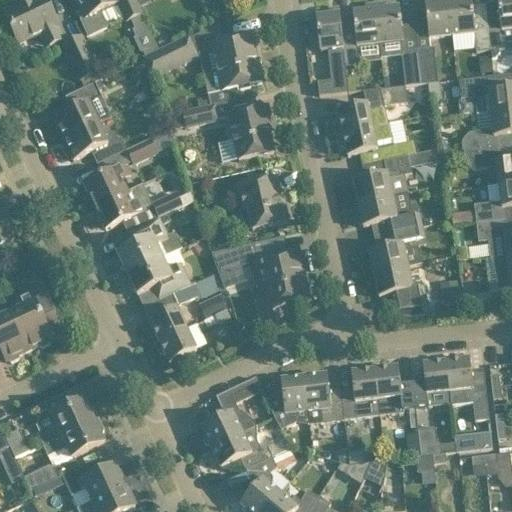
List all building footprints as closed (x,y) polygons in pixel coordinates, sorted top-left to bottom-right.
[(0,39),(6,52),(19,46),(19,47),(44,35),(50,48),(63,42),(57,29),(58,28),(53,17),(45,0),(42,0),(5,17),(12,32),(0,38),(0,39)] [(81,22),(89,40),(109,31),(101,15),(119,6),(127,24),(133,22),(135,26),(144,22),(142,18),(133,0),(75,0),(78,5),(85,20),(81,22)] [(429,42),(452,40),(448,0),(437,0),(439,5),(425,7),(429,42)] [(448,0),(452,40),(475,37),(477,54),(491,53),(486,14),(474,15),(472,1),(459,3),(458,0),(448,0)] [(486,14),(491,53),(504,51),(503,45),(511,43),(511,0),(497,0),(499,13),(486,14)] [(376,6),(380,48),(404,45),(400,10),(386,11),(386,5),(376,6)] [(342,34),(346,69),(362,67),(360,50),(380,48),(376,6),(366,7),(366,13),(353,15),(355,33),(342,34)] [(348,84),(346,69),(342,34),(339,10),(329,12),(329,18),(316,19),(320,54),(330,53),(333,83),(318,85),(320,99),(349,96),(348,84)] [(147,61),(145,62),(152,81),(197,59),(200,58),(209,54),(218,95),(208,97),(209,103),(199,105),(200,111),(226,106),(238,103),(235,91),(243,90),(262,85),(256,56),(259,55),(255,38),(221,45),(218,31),(217,28),(199,37),(189,41),(147,61)] [(85,91),(96,85),(102,82),(82,40),(65,48),(85,91)] [(418,52),(421,88),(439,86),(434,50),(418,52)] [(418,52),(402,54),(405,90),(421,88),(418,52)] [(491,58),(479,59),(481,74),(493,72),(492,62),(491,58)] [(489,99),(491,116),(511,113),(511,89),(489,92),(488,80),(459,83),(461,102),(489,99)] [(357,83),(348,84),(349,96),(359,95),(357,83)] [(54,120),(64,142),(98,126),(93,114),(96,112),(102,107),(99,100),(102,99),(96,85),(85,91),(84,91),(66,100),(72,112),(54,120)] [(338,114),(343,137),(389,127),(386,109),(408,106),(406,89),(365,94),(368,107),(338,114)] [(200,111),(183,115),(187,131),(218,124),(218,123),(230,120),(235,143),(239,163),(255,160),(274,156),(268,127),(272,127),(268,109),(249,113),(240,115),(238,103),(226,106),(200,111)] [(464,154),(464,156),(496,152),(495,140),(511,137),(511,113),(491,116),(493,134),(480,135),(479,134),(472,135),(469,136),(463,144),(462,147),(463,154),(464,154)] [(116,159),(128,153),(121,140),(118,141),(115,134),(106,135),(103,136),(98,126),(64,142),(74,164),(92,155),(98,167),(116,159)] [(389,127),(343,137),(340,140),(342,150),(346,151),(348,160),(382,152),(380,145),(393,142),(389,127)] [(151,142),(128,153),(134,167),(157,156),(151,142)] [(497,170),(499,188),(511,186),(511,161),(497,164),(496,152),(464,156),(464,158),(463,158),(464,165),(466,168),(472,173),(476,174),(480,174),(480,172),(497,170)] [(408,159),(384,164),(387,176),(353,183),(358,207),(409,196),(405,179),(412,177),(408,159)] [(85,187),(96,209),(127,195),(121,182),(131,178),(126,167),(85,187)] [(276,181),(256,185),(239,189),(244,212),(248,211),(253,233),(289,225),(285,207),(282,208),(276,181)] [(475,208),(477,226),(504,223),(503,211),(511,210),(511,186),(499,188),(501,205),(475,208)] [(117,256),(128,277),(163,261),(162,260),(182,250),(175,234),(167,238),(162,228),(171,224),(168,217),(195,204),(190,193),(178,199),(177,196),(153,207),(159,221),(128,236),(128,237),(133,235),(138,246),(117,256)] [(133,207),(127,195),(96,209),(107,233),(125,224),(148,213),(143,203),(133,207)] [(404,197),(358,207),(359,209),(355,210),(359,228),(363,227),(364,230),(397,223),(400,235),(423,229),(421,217),(419,217),(418,212),(408,214),(404,197)] [(471,214),(452,217),(453,229),(473,226),(471,214)] [(0,251),(18,243),(8,221),(0,224),(0,251)] [(505,242),(507,259),(511,258),(511,234),(505,235),(504,223),(477,226),(478,245),(505,242)] [(426,242),(423,229),(400,235),(402,247),(369,254),(370,257),(366,258),(370,276),(374,275),(374,277),(408,270),(404,253),(426,248),(425,242),(426,242)] [(469,250),(465,247),(456,248),(458,261),(471,259),(469,250)] [(237,250),(212,256),(219,276),(219,277),(242,270),(237,250)] [(282,253),(254,260),(255,265),(258,276),(259,275),(264,274),(268,291),(272,311),(311,302),(302,262),(296,263),(293,251),(282,253)] [(511,258),(507,259),(507,260),(491,261),(501,296),(491,297),(492,311),(503,310),(503,308),(511,307),(511,258)] [(163,261),(128,277),(138,299),(158,289),(164,301),(191,289),(181,267),(168,273),(163,261)] [(412,287),(408,270),(374,277),(380,301),(401,296),(407,319),(429,317),(422,285),(412,287)] [(191,289),(174,297),(180,308),(200,299),(201,302),(224,292),(219,277),(219,276),(194,287),(191,289)] [(24,316),(13,322),(28,354),(40,349),(43,351),(51,347),(51,343),(53,342),(44,324),(56,318),(43,292),(25,300),(18,304),(24,316)] [(444,316),(462,314),(460,298),(442,300),(444,316)] [(149,323),(159,345),(187,332),(177,310),(149,323)] [(219,326),(231,321),(227,313),(216,318),(219,326)] [(0,321),(0,350),(7,364),(8,363),(12,366),(20,362),(20,358),(28,354),(13,322),(2,327),(0,321)] [(197,353),(187,332),(159,345),(170,366),(197,353)] [(447,365),(450,396),(452,409),(473,407),(475,424),(489,423),(484,376),(472,377),(470,362),(447,365)] [(427,399),(450,396),(447,365),(423,367),(427,399)] [(375,373),(380,419),(404,416),(403,413),(409,412),(410,422),(417,422),(413,384),(400,386),(399,370),(375,373)] [(341,393),(345,423),(380,419),(375,373),(352,376),(354,392),(341,393)] [(491,378),(492,390),(501,389),(499,377),(491,378)] [(308,416),(310,428),(344,424),(344,423),(345,423),(341,393),(340,394),(341,398),(330,399),(328,378),(305,381),(308,416)] [(202,429),(212,450),(257,429),(255,427),(250,421),(244,417),(239,413),(236,408),(263,395),(256,381),(216,400),(225,418),(202,429)] [(305,381),(281,383),(283,394),(266,403),(281,433),(295,427),(298,421),(298,416),(308,416),(305,381)] [(502,402),(501,389),(492,390),(494,403),(502,402)] [(56,428),(38,437),(43,449),(100,422),(95,412),(91,410),(89,411),(85,403),(52,418),(56,428)] [(495,418),(497,432),(506,431),(504,417),(495,418)] [(100,422),(43,449),(47,455),(49,460),(67,451),(71,460),(72,462),(74,461),(87,455),(105,446),(102,439),(104,438),(105,433),(100,422)] [(0,455),(10,450),(5,440),(0,429),(0,455)] [(257,429),(212,450),(222,472),(247,459),(251,466),(265,460),(257,445),(257,430),(257,429)] [(421,460),(433,459),(446,457),(457,456),(456,446),(442,448),(437,445),(436,431),(418,434),(421,460)] [(497,432),(498,443),(507,442),(506,431),(497,432)] [(5,440),(10,450),(16,462),(30,455),(20,433),(5,440)] [(456,446),(457,456),(481,453),(481,454),(493,453),(491,441),(480,442),(480,441),(455,443),(456,446)] [(348,451),(338,452),(339,465),(349,464),(348,451)] [(511,471),(511,472),(510,456),(484,459),(485,468),(489,500),(496,499),(492,467),(497,466),(499,482),(505,481),(507,498),(511,497),(511,471)] [(433,459),(434,468),(447,466),(446,457),(433,459)] [(434,474),(434,468),(433,459),(421,460),(416,461),(418,476),(434,474)] [(473,469),(485,468),(484,459),(472,460),(473,469)] [(71,460),(51,470),(57,482),(62,479),(72,475),(79,472),(74,461),(72,462),(71,460)] [(241,508),(246,511),(267,511),(281,496),(272,488),(273,487),(273,480),(271,477),(278,472),(273,461),(267,463),(264,465),(246,473),(255,491),(241,508)] [(387,464),(384,480),(392,476),(403,475),(402,463),(387,464)] [(372,466),(365,481),(383,489),(384,480),(387,464),(372,466)] [(72,475),(62,479),(72,499),(87,492),(93,504),(78,511),(126,489),(124,487),(127,484),(123,477),(120,477),(115,468),(95,477),(90,466),(79,472),(72,475)] [(50,469),(25,481),(31,494),(57,482),(51,470),(50,469)] [(126,489),(78,511),(134,511),(136,511),(131,502),(134,499),(130,492),(127,492),(126,489)] [(281,496),(267,511),(311,511),(319,500),(307,493),(301,505),(295,499),(291,504),(281,496)] [(331,511),(329,511),(331,508),(319,500),(311,511),(331,511)]
